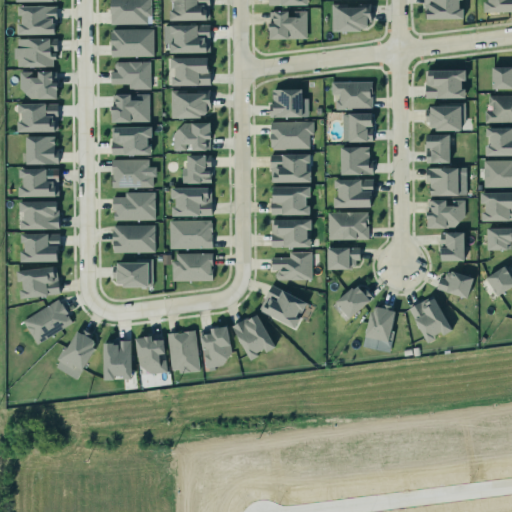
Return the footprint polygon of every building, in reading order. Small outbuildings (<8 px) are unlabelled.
[(151,0),(110,0),(111,24),(152,24),(151,0)] [(208,0),(208,17),(167,17),(167,6),(172,6),(172,0),(208,0)] [(421,0),(457,0),(457,6),(461,6),(461,16),(424,16),(424,8),(422,8),(423,3),(421,3),(421,0)] [(511,0),(511,9),(481,10),(481,0),(511,0)] [(18,34),(57,34),(56,5),(20,6),(20,23),(18,23),(18,34)] [(362,31),(362,24),(371,24),(371,5),(331,5),(332,31),(362,31)] [(305,37),(305,9),(293,9),(293,14),(286,14),(286,8),(272,8),(272,10),(268,10),(268,20),(267,20),(267,27),(268,27),(268,37),(305,37)] [(172,25),(172,42),(169,42),(170,52),(210,52),(209,24),(172,25)] [(108,30),(110,30),(110,27),(151,27),(152,54),(109,55),(109,43),(108,43),(108,30)] [(57,38),(16,38),(16,66),(56,67),(57,38)] [(168,55),(205,55),(205,66),(206,66),(206,69),(208,69),(208,83),(169,83),(169,74),(172,74),(172,66),(168,66),(168,55)] [(150,61),(115,61),(115,71),(111,71),(111,84),(128,83),(128,89),(151,89),(150,61)] [(492,89),(511,88),(511,66),(492,66),(492,89)] [(17,69),(29,69),(29,74),(35,74),(35,69),(49,68),(50,69),(54,69),(54,80),(55,80),(56,87),(54,87),(55,96),(28,96),(18,86),(17,69)] [(426,98),(464,97),(464,79),(466,79),(465,69),(425,70),(426,98)] [(371,107),(370,79),(329,80),(329,92),(337,92),(337,98),(334,98),(334,107),(371,107)] [(271,87),(300,87),(300,114),(268,115),(268,102),(271,102),(271,87)] [(168,88),(184,88),(184,91),(194,91),(194,88),(207,88),(208,106),(204,107),(204,109),(202,112),(199,112),(199,115),(168,116),(168,88)] [(150,121),(149,93),(133,93),(111,94),(112,122),(150,121)] [(485,123),(511,122),(511,94),(490,95),(490,110),(484,110),(485,123)] [(428,104),(448,104),(448,102),(462,101),(462,121),(459,121),(459,128),(433,128),(433,125),(429,125),(427,123),(427,120),(423,120),(423,108),(428,108),(428,104)] [(57,132),(58,104),(20,103),(20,121),(18,121),(17,131),(57,132)] [(370,110),(346,110),(347,139),(371,139),(371,132),(366,132),(366,125),(364,125),(364,123),(371,123),(370,110)] [(182,121),(189,121),(189,120),(208,119),(208,129),(209,129),(209,136),(208,136),(208,148),(190,148),(189,142),(183,142),(183,148),(171,148),(171,132),(182,121)] [(270,122),(271,150),(309,149),(309,134),(314,134),(313,121),(270,122)] [(109,125),(112,126),(112,124),(150,124),(150,135),(146,135),(146,143),(149,143),(149,152),(110,153),(109,125)] [(511,155),(511,127),(486,128),(486,136),(487,136),(487,156),(511,155)] [(427,162),(450,162),(449,134),(426,134),(427,162)] [(26,163),(56,164),(56,135),(26,135),(26,163)] [(339,144),(367,144),(368,155),(367,155),(367,158),(371,158),(371,172),(339,172),(339,144)] [(185,152),(204,152),(204,153),(209,153),(209,180),(199,180),(199,181),(185,181),(185,152)] [(311,182),(311,171),(309,171),(309,153),(270,154),(271,182),(311,182)] [(109,158),(146,157),(146,167),(143,167),(143,173),(150,172),(151,186),(110,186),(109,174),(111,174),(111,171),(110,171),(109,158)] [(481,160),(481,168),(486,168),(486,175),(482,175),(482,186),(511,185),(511,163),(510,163),(510,159),(481,160)] [(16,166),(44,166),(44,167),(56,166),(56,179),(53,179),(53,184),(56,184),(56,193),(55,194),(16,194),(16,184),(20,184),(20,175),(17,175),(16,166)] [(426,168),(426,182),(430,182),(430,195),(458,194),(458,180),(465,180),(465,168),(426,168)] [(332,177),(372,176),(372,187),(370,187),(370,192),(368,192),(369,204),(332,204),(332,195),(336,195),(336,186),(332,186),(332,177)] [(169,185),(206,185),(206,186),(209,186),(209,213),(170,214),(170,205),(173,205),(173,196),(169,196),(169,185)] [(272,214),(309,214),(309,205),(308,205),(308,186),(272,186),(272,214)] [(110,195),(123,195),(123,191),(152,190),(153,218),(111,218),(111,210),(113,210),(113,208),(110,208),(110,195)] [(511,219),(511,191),(481,192),(481,203),(483,203),(483,220),(511,219)] [(429,199),(425,199),(425,209),(424,209),(424,217),(424,226),(445,226),(445,225),(453,225),(462,215),(462,198),(444,198),(444,197),(429,197),(429,199)] [(58,200),(20,201),(20,211),(22,211),(22,229),(58,228),(58,200)] [(326,210),(365,210),(365,213),(367,213),(367,238),(326,238),(326,210)] [(269,217),(309,217),(309,227),(304,227),(304,237),(309,237),(309,246),(269,247),(269,217)] [(167,219),(208,218),(208,221),(210,221),(210,230),(209,230),(209,232),(210,232),(210,246),(167,247),(167,219)] [(154,224),(113,225),(113,252),(155,252),(154,224)] [(485,227),(511,227),(511,248),(485,249),(485,227)] [(438,230),(443,230),(462,230),(462,258),(439,258),(439,246),(445,246),(445,244),(438,244),(438,230)] [(59,233),(23,233),(22,251),(20,251),(20,261),(59,262),(59,233)] [(325,245),(347,245),(348,246),(358,246),(358,258),(354,258),(354,265),(350,265),(350,267),(325,267),(325,245)] [(269,258),(287,258),(287,250),(310,250),(310,279),(276,278),(276,267),(269,267),(269,258)] [(170,279),(211,279),(211,251),(174,251),(174,259),(170,259),(170,279)] [(115,260),(134,260),(134,257),(150,257),(150,285),(121,285),(121,281),(116,281),(114,279),(114,276),(110,276),(110,264),(115,264),(115,260)] [(14,268),(54,264),(55,278),(56,278),(58,292),(18,296),(17,288),(20,287),(19,279),(15,279),(14,268)] [(484,277),(503,265),(508,272),(511,269),(511,284),(496,295),(484,277)] [(438,275),(442,276),(443,272),(446,271),(448,272),(449,269),(471,276),(464,296),(434,287),(438,275)] [(255,309),(293,328),(299,317),(294,315),(298,307),(301,309),(306,301),(269,282),(255,309)] [(350,318),(372,298),(358,282),(335,302),(350,318)] [(406,306),(429,294),(430,296),(431,295),(449,328),(441,333),(439,329),(430,334),(432,337),(425,341),(406,306)] [(23,320),(36,343),(73,323),(59,299),(23,320)] [(364,347),(388,351),(396,307),(372,303),(364,347)] [(230,324),(245,316),(246,317),(255,312),(273,345),(264,350),(262,346),(255,350),(256,353),(249,358),(230,324)] [(205,367),(226,364),(225,355),(231,354),(227,325),(210,328),(211,333),(201,334),(205,367)] [(54,358),(74,327),(95,341),(75,372),(54,358)] [(165,331),(178,330),(178,331),(180,331),(180,329),(193,328),(198,369),(177,371),(177,367),(169,368),(165,331)] [(142,335),(142,334),(149,333),(150,339),(152,338),(157,337),(157,338),(161,337),(162,351),(157,352),(158,358),(163,358),(165,370),(149,372),(137,363),(134,336),(142,335)] [(102,342),(102,378),(110,378),(110,372),(119,372),(119,377),(131,377),(131,337),(117,337),(117,342),(102,342)]
